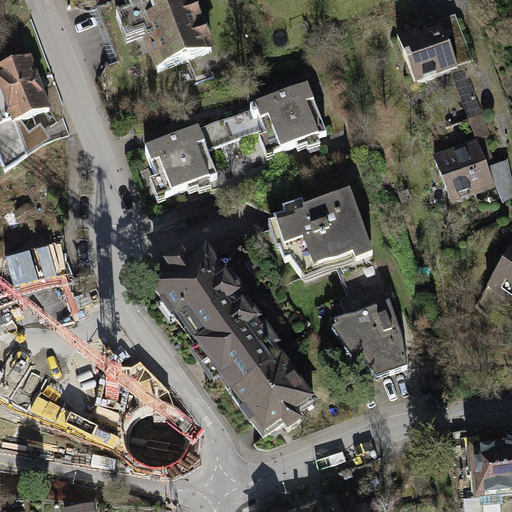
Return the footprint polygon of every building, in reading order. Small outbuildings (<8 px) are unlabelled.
[(219,59),(197,0),(138,0),(127,4),(134,24),(140,21),(161,80),(219,59)] [(455,21),(395,44),(413,89),(473,66),(455,21)] [(50,111),(31,58),(0,69),(0,136),(17,132),(14,123),(50,111)] [(310,92),(256,114),(265,135),(275,161),(329,140),(310,92)] [(265,135),(256,114),(200,137),(209,158),(265,135)] [(219,184),(209,158),(200,137),(145,159),(164,206),(219,184)] [(482,141),(435,161),(455,207),(496,189),(488,170),(494,168),(482,141)] [(511,169),(510,162),(494,168),(488,170),(496,189),(497,188),(504,208),(511,203),(511,169)] [(269,227),(278,250),(281,249),(285,262),(290,260),(305,280),(339,268),(374,256),(352,191),(304,209),(302,204),(284,211),(286,216),(275,220),(277,224),(269,227)] [(224,281),(204,253),(186,266),(181,258),(167,268),(172,275),(153,289),(185,333),(235,297),(241,293),(230,277),(224,281)] [(374,256),(339,268),(350,299),(342,301),(348,318),(391,303),(374,256)] [(511,257),(490,293),(511,305),(511,257)] [(244,308),(235,297),(185,333),(231,396),(281,361),(272,348),(275,345),(265,331),(260,334),(252,323),(256,320),(246,306),(244,308)] [(403,339),(391,303),(348,318),(336,323),(340,327),(333,330),(357,363),(364,359),(377,381),(407,370),(403,339)] [(283,359),(281,361),(231,396),(263,439),(282,426),(287,433),(300,423),(294,415),(314,401),(283,359)] [(511,447),(474,450),(478,507),(511,504),(511,447)] [(338,498),(332,501),(337,511),(357,511),(350,496),(340,501),(338,498)] [(337,511),(332,501),(304,511),(337,511)]
